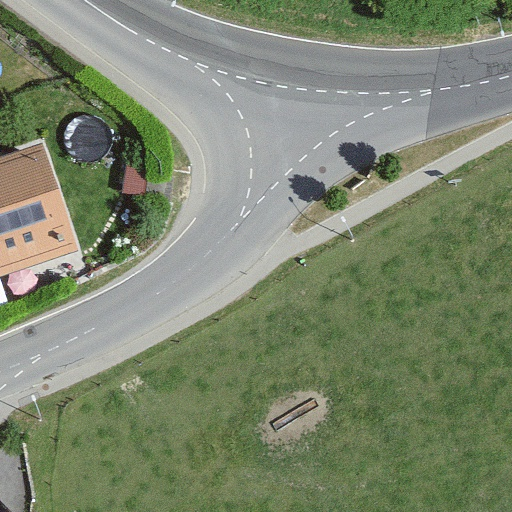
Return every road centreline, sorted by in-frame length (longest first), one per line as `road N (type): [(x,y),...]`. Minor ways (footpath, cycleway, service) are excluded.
road 1 (unclassified): [(276,133),(261,190),(183,290),(30,361)]
road 2 (tertiary): [(511,76),(276,133)]
road 3 (tertiary): [(84,0),(276,133)]
